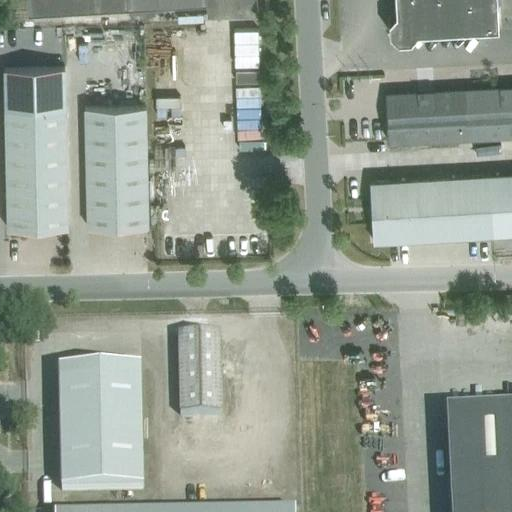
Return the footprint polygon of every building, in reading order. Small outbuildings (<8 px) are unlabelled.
[(499,27),(498,17),(497,0),(396,0),(397,12),(389,20),(390,32),(398,40),(411,39),(418,31),(499,27)] [(65,66),(4,68),(8,229),(69,227),(65,66)] [(511,85),(466,88),(386,93),(388,141),(511,134),(511,85)] [(149,225),(146,105),(85,106),(88,227),(149,225)] [(511,172),(491,173),(370,180),(374,241),(511,233),(511,172)] [(263,179),(248,179),(249,209),(263,208),(263,179)] [(289,502),(285,322),(201,324),(205,503),(289,502)] [(140,369),(59,370),(62,492),(143,490),(140,369)] [(511,511),(511,409),(446,412),(450,511),(511,511)]
